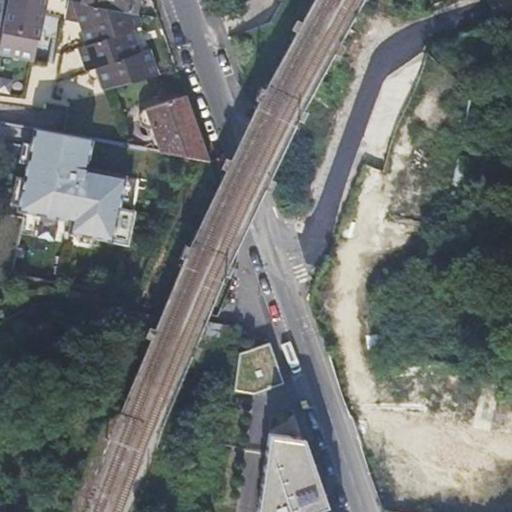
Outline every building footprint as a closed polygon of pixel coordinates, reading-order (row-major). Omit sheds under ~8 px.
[(10,0),(0,52),(0,55),(33,62),(46,0),(10,0)] [(105,88),(107,87),(159,75),(150,49),(140,52),(133,30),(142,26),(137,13),(136,12),(97,3),(82,0),(69,0),(67,17),(81,20),(89,44),(79,47),(87,71),(97,67),(105,88)] [(97,0),(97,3),(136,12),(138,0),(97,0)] [(164,153),(210,162),(187,96),(149,109),(152,117),(144,119),(150,137),(157,134),(164,153)] [(19,162),(27,164),(24,178),(17,176),(11,204),(19,206),(18,210),(71,221),(69,232),(81,235),(80,242),(97,246),(98,238),(127,244),(134,212),(126,211),(133,181),(125,179),(126,176),(87,169),(92,140),(34,129),(31,144),(24,143),(19,162)] [(394,203),(421,211),(430,182),(403,173),(394,203)] [(95,312),(93,331),(144,338),(152,320),(95,312)] [(269,343),(238,353),(234,391),(252,395),(284,384),(269,343)] [(330,511),(307,439),(269,431),(257,511),(330,511)]
